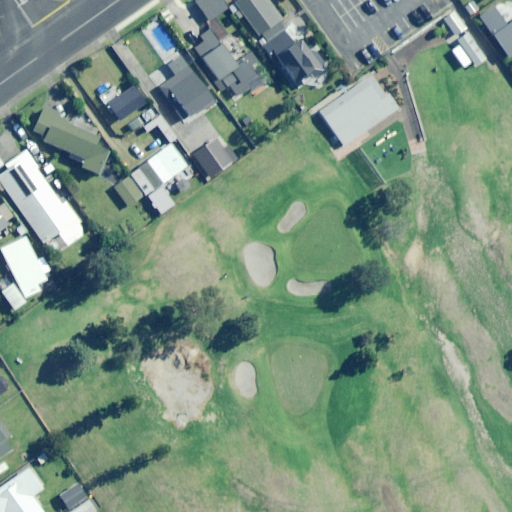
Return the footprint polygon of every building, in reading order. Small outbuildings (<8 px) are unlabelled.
[(216,16),(228,8),(222,0),(195,0),(214,27),(200,36),(205,42),(193,50),(221,90),(229,85),(238,98),(250,89),(254,94),(271,82),(250,52),(234,63),(221,44),(231,37),(216,16)] [(259,35),(282,18),(268,0),(238,0),(230,6),(239,18),(244,14),(259,35)] [(511,55),(511,21),(507,25),(495,7),(480,18),(509,58),(511,55)] [(456,35),(466,28),(454,12),(444,19),(456,35)] [(282,23),(267,33),(272,39),(267,44),(292,78),(304,85),(327,68),(304,38),(295,45),(285,30),(286,29),(282,23)] [(475,66),(485,59),(467,33),(457,39),(475,66)] [(189,117),(212,100),(189,67),(161,87),(165,92),(169,89),(189,117)] [(368,76),(318,112),(343,146),(393,111),(368,76)] [(132,87),(122,95),(117,88),(104,97),(121,121),(144,103),(132,87)] [(155,116),(148,106),(125,123),(132,133),(155,116)] [(75,115),(71,123),(46,107),(32,130),(82,161),(81,164),(95,173),(109,152),(95,144),(100,137),(94,133),(97,128),(75,115)] [(208,172),(226,159),(213,142),(195,155),(208,172)] [(144,164),(129,175),(144,195),(186,166),(171,144),(143,163),(144,164)] [(65,201),(61,204),(26,150),(6,163),(9,167),(0,172),(0,178),(42,243),(57,233),(65,247),(86,233),(65,201)] [(129,206),(144,195),(129,175),(115,185),(129,206)] [(11,216),(0,199),(0,229),(6,225),(4,221),(11,216)] [(286,235),(310,210),(301,201),(277,226),(286,235)] [(17,282),(16,283),(24,299),(40,291),(37,284),(46,280),(25,236),(0,248),(17,282)] [(26,303),(24,299),(16,283),(2,289),(12,309),(26,303)] [(0,473),(9,467),(2,457),(13,450),(6,439),(11,436),(2,422),(0,423),(0,473)] [(43,511),(32,496),(43,489),(28,467),(0,486),(0,511),(43,511)] [(68,511),(96,511),(97,511),(79,483),(59,496),(68,511)]
